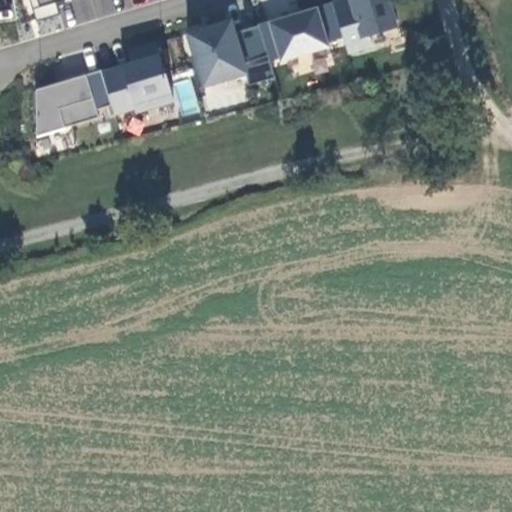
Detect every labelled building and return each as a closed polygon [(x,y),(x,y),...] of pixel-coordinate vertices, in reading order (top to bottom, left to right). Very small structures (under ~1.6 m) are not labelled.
[(391,0),(342,0),(333,3),(340,27),(358,23),(361,37),(399,28),(391,0)] [(55,2),(33,8),(37,19),(59,13),(55,2)] [(340,27),(333,3),(260,25),(270,61),(284,56),(286,60),(329,47),(327,42),(343,37),(340,27)] [(232,19),(187,32),(201,89),(247,75),(232,19)] [(156,43),(128,52),(131,64),(103,73),(111,101),(115,114),(136,108),(137,112),(174,101),(156,43)] [(103,73),(35,90),(38,141),(98,118),(97,108),(111,101),(103,73)]
